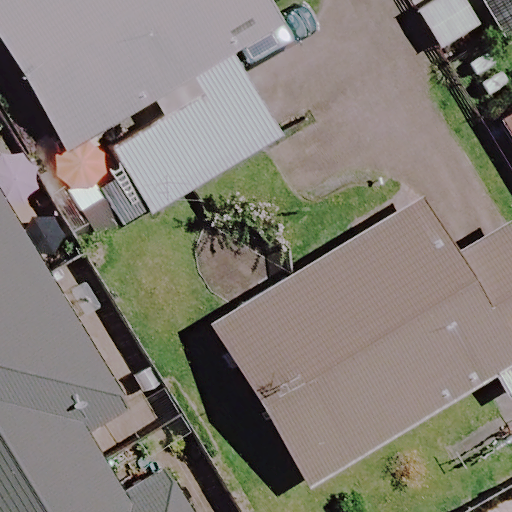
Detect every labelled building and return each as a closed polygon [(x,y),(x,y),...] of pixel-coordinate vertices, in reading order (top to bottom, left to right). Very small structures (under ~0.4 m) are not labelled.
[(253,0),(0,0),(0,63),(11,83),(0,89),(0,132),(33,188),(75,259),(274,141),(222,54),(269,26),(253,0)] [(511,0),(404,0),(398,4),(428,56),(481,26),(494,50),(511,39),(511,0)] [(511,116),(496,126),(511,152),(511,116)] [(0,511),(189,511),(164,470),(114,500),(77,437),(128,407),(0,190),(0,511)] [(436,253),(409,207),(203,325),(298,492),(484,385),(496,406),(511,396),(511,241),(498,218),(483,226),(436,253)]
